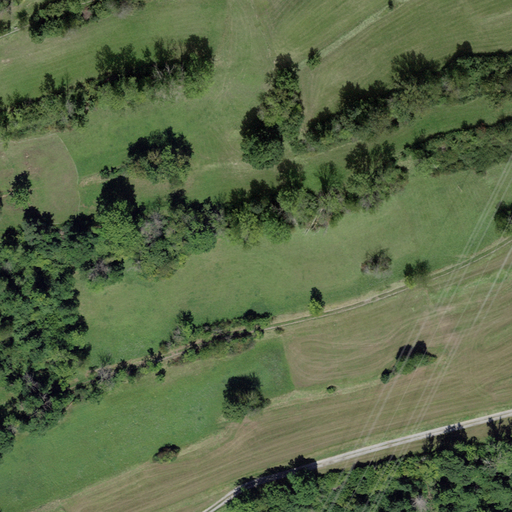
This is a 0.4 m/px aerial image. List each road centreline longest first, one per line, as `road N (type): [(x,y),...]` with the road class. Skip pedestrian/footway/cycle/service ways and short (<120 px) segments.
road 1 (track): [(511,236),(450,271),(372,299),(0,408)]
road 2 (track): [(511,413),(288,471),(210,511)]
road 3 (track): [(511,330),(438,371),(220,424)]
